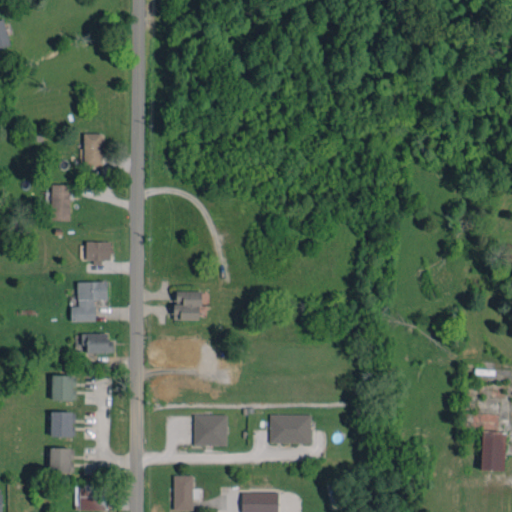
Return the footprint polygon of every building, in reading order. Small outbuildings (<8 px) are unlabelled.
[(0,18),(0,47),(10,44),(2,18),(0,18)] [(103,133),(84,132),(83,165),(102,166),(103,133)] [(69,220),(70,184),(51,184),(50,219),(69,220)] [(86,261),(110,261),(110,241),(86,241),(86,261)] [(511,243),(507,243),(502,262),(511,264),(511,243)] [(70,320),(95,320),(94,299),(107,298),(106,280),(76,281),(77,305),(70,305),(70,320)] [(199,319),(200,291),(176,290),(175,304),(173,304),(173,319),(199,319)] [(81,333),(81,344),(86,344),(86,352),(112,352),(112,340),(107,340),(107,332),(81,333)] [(207,340),(172,340),(173,358),(207,358),(207,340)] [(74,375),(51,374),(51,399),(74,400),(74,375)] [(50,435),(74,436),(74,411),(50,411),(50,435)] [(268,442),(310,442),(311,414),(269,413),(268,442)] [(193,444),(226,445),(227,414),(193,414),(193,444)] [(480,469),(504,470),(505,431),(481,430),(480,469)] [(71,472),(71,448),(49,447),(49,471),(71,472)] [(173,509),(193,509),(193,497),(198,497),(198,487),(192,487),(192,474),(173,474),(173,509)] [(75,482),(74,509),(105,510),(105,482),(75,482)] [(277,511),(277,492),(241,492),(241,511),(277,511)]
